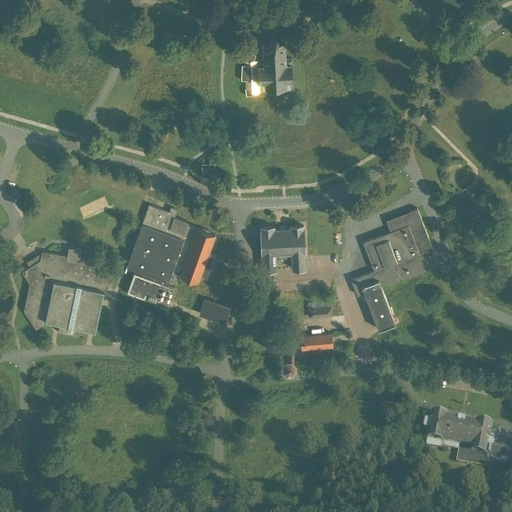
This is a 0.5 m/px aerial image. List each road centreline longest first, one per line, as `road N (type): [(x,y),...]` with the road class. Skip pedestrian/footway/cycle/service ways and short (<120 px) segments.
road 1 (residential): [(223,374),(415,368),(511,385)]
road 2 (residential): [(511,322),(461,291),(412,169),(397,154)]
road 3 (residential): [(20,355),(122,352),(223,374)]
road 4 (residential): [(73,148),(239,204)]
road 5 (residential): [(223,374),(241,294),(239,204)]
road 6 (residential): [(239,204),(318,199),(397,154)]
road 7 (residential): [(73,148),(116,69),(136,0)]
road 8 (residential): [(24,511),(20,355)]
road 9 (residential): [(216,511),(223,374)]
